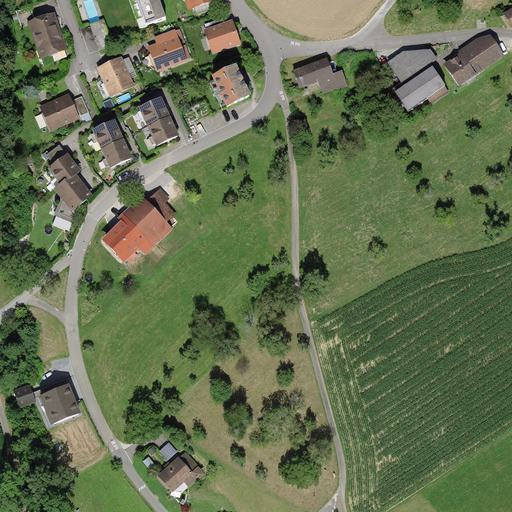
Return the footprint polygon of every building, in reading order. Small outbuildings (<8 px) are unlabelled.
[(137,0),(146,26),(167,19),(160,0),(137,0)] [(213,6),(218,5),(216,0),(187,0),(191,12),(195,11),(197,17),(215,12),(213,6)] [(31,9),(17,14),(22,29),(30,26),(41,58),(67,49),(54,12),(35,19),(31,9)] [(104,20),(91,25),(100,51),(113,46),(104,20)] [(207,35),(214,54),(243,44),(236,24),(230,26),(228,20),(212,26),(214,32),(207,35)] [(158,43),(149,46),(158,71),(187,60),(186,59),(190,57),(186,45),(182,47),(181,44),(185,42),(180,29),(176,31),(175,30),(155,37),(158,43)] [(486,38),(445,66),(459,86),(500,59),(486,38)] [(404,88),(395,94),(409,115),(448,89),(436,71),(441,67),(432,54),(405,57),(391,67),(404,88)] [(122,57),(97,67),(110,96),(134,85),(129,73),(135,71),(129,57),(123,60),(122,57)] [(328,63),(295,76),(302,92),(320,85),(325,97),(349,88),(343,72),(333,76),(328,63)] [(231,111),(254,100),(241,72),(218,83),(231,111)] [(70,93),(40,107),(52,132),(81,118),(70,93)] [(82,97),(74,100),(84,123),(92,119),(82,97)] [(163,98),(141,107),(149,126),(171,116),(163,98)] [(171,116),(149,126),(158,145),(180,135),(171,116)] [(115,121),(94,130),(102,149),(124,140),(115,121)] [(124,140),(102,149),(110,168),(132,158),(124,140)] [(54,164),(49,168),(60,183),(68,178),(69,180),(77,174),(82,171),(70,153),(67,155),(60,145),(47,154),(54,164)] [(60,183),(54,188),(61,198),(54,215),(72,222),(79,205),(93,194),(77,174),(69,180),(68,178),(60,183)] [(145,198),(103,244),(126,265),(168,219),(145,198)] [(58,428),(83,418),(70,386),(45,396),(58,428)] [(28,388),(12,395),(17,408),(34,401),(28,388)] [(171,443),(162,451),(169,459),(178,451),(171,443)] [(182,455),(157,477),(172,493),(184,482),(189,488),(202,477),(182,455)]
